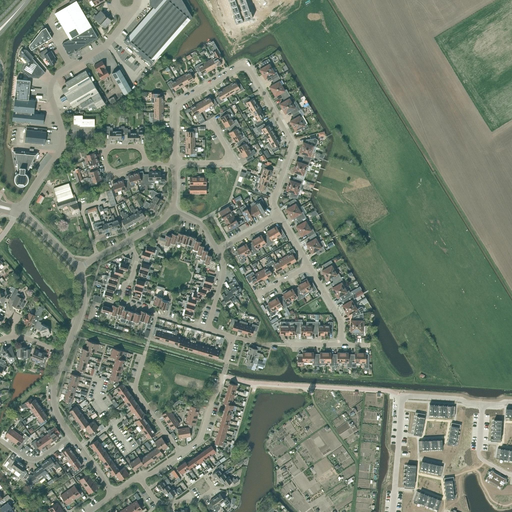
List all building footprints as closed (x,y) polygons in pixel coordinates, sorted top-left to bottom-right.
[(149,0),(150,4),(153,7),(124,41),(137,53),(151,65),(192,17),(182,0),(149,0)] [(76,1),(55,13),(70,39),(62,44),(68,54),(69,54),(73,52),(77,53),(78,49),(98,37),(76,1)] [(236,1),(230,4),(232,10),(238,8),(236,1)] [(248,4),(242,6),(244,13),(250,10),(248,4)] [(238,8),(232,10),(234,16),(240,14),(238,8)] [(94,14),(92,16),(94,18),(105,28),(112,21),(108,17),(107,17),(106,16),(105,16),(104,15),(105,15),(100,10),(96,16),(94,14)] [(250,10),(244,13),(245,16),(244,16),(246,20),(253,17),(251,10),(250,10)] [(234,16),(233,16),(236,23),(243,21),(242,17),(241,17),(240,14),(234,16)] [(46,49),(39,53),(43,59),(46,58),(50,65),(56,62),(54,58),(55,58),(51,51),(48,53),(46,49)] [(20,53),(20,54),(21,55),(21,56),(27,62),(24,65),(24,66),(23,66),(23,67),(23,68),(23,69),(23,70),(24,71),(24,72),(29,77),(39,78),(40,77),(45,72),(32,58),(33,57),(27,51),(27,50),(26,50),(25,50),(24,50),(23,50),(22,50),(21,51),(21,52),(20,53)] [(212,58),(217,67),(221,64),(219,60),(222,59),(217,50),(213,52),(214,53),(210,55),(212,58)] [(212,69),(217,67),(212,58),(207,61),(212,69)] [(260,69),(262,74),(272,69),(269,64),(271,63),(269,59),(262,63),(264,67),(260,69)] [(102,61),(94,66),(97,71),(98,71),(99,73),(98,73),(101,80),(109,75),(106,69),(104,69),(103,68),(105,66),(102,61)] [(207,72),(212,69),(207,61),(203,64),(207,72)] [(203,75),(207,72),(203,64),(202,62),(194,67),(198,73),(201,71),(203,75)] [(124,94),(132,89),(119,69),(112,74),(124,94)] [(188,72),(185,74),(189,82),(194,80),(192,76),(195,75),(191,69),(187,71),(188,72)] [(274,73),(272,69),(262,74),(265,79),(270,76),(272,80),(279,76),(276,72),(274,73)] [(91,97),(95,105),(97,108),(105,104),(85,70),(65,82),(67,86),(62,89),(66,97),(83,87),(90,98),(91,97)] [(185,85),(189,82),(185,74),(180,77),(185,85)] [(275,84),(270,87),(272,91),(282,86),(281,85),(284,84),(282,80),(281,80),(279,76),(272,80),(275,84)] [(175,80),(180,88),(185,85),(180,77),(175,80)] [(14,98),(28,99),(30,81),(16,79),(14,98)] [(180,88),(175,80),(172,82),(171,80),(167,83),(171,89),(173,87),(175,91),(180,88)] [(231,85),(235,92),(239,90),(240,92),(244,89),(240,83),(237,85),(236,82),(231,85)] [(231,95),(235,92),(231,85),(226,87),(231,95)] [(283,97),(289,93),(286,89),(284,90),(282,86),(272,91),(275,96),(280,93),(283,97)] [(83,87),(66,97),(73,108),(76,106),(90,98),(83,87)] [(226,97),(231,95),(226,87),(222,90),(226,97)] [(226,97),(222,90),(217,93),(219,96),(216,97),(220,103),(224,101),(223,99),(226,97)] [(151,102),(154,102),(163,102),(163,97),(160,97),(160,93),(151,94),(151,102)] [(282,109),(292,103),(289,99),(291,98),(289,93),(283,97),(285,101),(280,104),(279,105),(281,109),(282,108),(282,109)] [(88,109),(95,105),(91,97),(90,98),(76,106),(79,109),(88,109)] [(209,97),(205,100),(209,107),(210,109),(211,110),(214,108),(214,107),(217,105),(214,99),(211,100),(209,97)] [(247,104),(249,108),(257,103),(254,98),(250,100),(249,97),(243,101),(245,105),(247,104)] [(35,100),(15,98),(12,121),(43,124),(44,114),(34,113),(35,100)] [(204,110),(209,107),(205,100),(200,103),(204,110)] [(200,112),(204,110),(200,103),(196,105),(200,112)] [(250,110),(248,111),(249,113),(251,112),(259,107),(257,103),(249,108),(250,110)] [(293,114),(299,111),(296,106),(294,108),(292,103),(282,109),(285,113),(290,110),(293,114)] [(200,112),(196,105),(191,108),(199,122),(199,121),(201,121),(204,119),(200,112)] [(262,112),(259,107),(251,112),(254,116),(262,112)] [(224,115),(220,117),(223,122),(231,117),(234,116),(232,112),(230,108),(222,113),(224,115)] [(290,121),(293,126),(305,119),(303,115),(302,116),(299,111),(293,114),(295,118),(290,121)] [(163,113),(154,113),(154,112),(150,112),(150,116),(150,117),(151,117),(152,117),(152,121),(159,121),(159,118),(163,118),(163,113)] [(262,112),(254,116),(256,120),(254,121),(257,125),(263,121),(261,119),(265,117),(262,112)] [(82,115),(74,115),(74,124),(80,124),(80,126),(94,126),(94,119),(82,119),(82,115)] [(231,128),(238,123),(236,119),(233,121),(231,117),(223,122),(226,127),(229,125),(231,128)] [(305,119),(293,126),(295,131),(300,128),(303,131),(309,128),(306,124),(307,123),(305,119)] [(241,127),(238,123),(231,128),(233,130),(229,133),(232,137),(240,132),(238,129),(241,127)] [(264,134),(272,129),(269,124),(266,126),(264,124),(256,128),(259,133),(260,132),(262,135),(264,134)] [(110,140),(115,140),(115,131),(112,131),(112,127),(110,127),(110,126),(106,126),(106,132),(110,132),(110,140)] [(115,131),(115,140),(121,140),(121,132),(124,132),(124,128),(124,126),(121,126),(121,127),(119,127),(119,131),(115,131)] [(133,133),(133,142),(139,142),(139,137),(143,137),(143,127),(139,127),(139,129),(136,129),(136,133),(133,133)] [(133,142),(133,133),(130,133),(130,129),(128,129),(128,128),(124,128),(124,132),(124,134),(127,134),(127,142),(133,142)] [(186,131),(186,137),(195,137),(198,137),(198,133),(197,133),(197,128),(190,128),(190,131),(186,131)] [(265,139),(275,134),(272,129),(264,134),(266,136),(264,138),(265,139)] [(26,130),(25,142),(45,144),(46,132),(26,130)] [(240,143),(247,138),(246,137),(242,131),(232,137),(234,142),(238,140),(240,143)] [(277,138),(275,134),(265,139),(266,141),(268,140),(269,143),(277,138)] [(250,142),(247,138),(240,143),(241,145),(237,148),(240,152),(249,147),(247,144),(250,142)] [(280,143),(277,138),(269,143),(270,143),(267,145),(268,147),(269,147),(270,147),(273,153),(278,149),(276,145),(280,143)] [(301,147),(311,151),(315,152),(317,147),(315,146),(317,141),(317,140),(316,140),(316,139),(307,140),(306,143),(303,142),(301,147)] [(195,147),(186,147),(186,153),(190,153),(190,156),(197,156),(197,151),(198,151),(198,147),(195,147)] [(251,151),(249,147),(240,152),(243,157),(247,155),(248,158),(256,153),(254,149),(251,151)] [(310,156),(311,151),(301,147),(299,152),(305,154),(303,159),(310,161),(312,156),(310,156)] [(35,159),(37,153),(13,151),(14,157),(13,157),(14,160),(15,160),(16,166),(17,166),(17,168),(19,172),(18,172),(17,173),(16,174),(16,175),(15,176),(15,177),(15,178),(15,180),(15,181),(16,182),(17,183),(18,183),(19,184),(20,184),(21,185),(22,185),(23,184),(24,184),(25,184),(26,183),(27,182),(28,181),(28,180),(28,179),(28,178),(28,177),(28,176),(28,175),(27,175),(27,174),(26,173),(29,168),(29,167),(31,167),(34,162),(35,162),(36,159),(35,159)] [(84,156),(85,161),(97,157),(96,155),(97,154),(96,152),(90,154),(89,151),(81,153),(82,156),(84,156)] [(97,157),(85,161),(87,167),(85,168),(86,170),(88,169),(93,167),(93,168),(95,167),(97,166),(96,163),(99,162),(98,159),(97,157)] [(307,170),(310,161),(303,159),(302,163),(296,161),(295,166),(307,170)] [(262,173),(270,176),(272,171),(269,169),(270,166),(262,164),(261,166),(260,166),(258,172),(262,173)] [(307,170),(295,166),(293,171),(298,173),(297,178),(303,180),(307,170)] [(93,168),(93,167),(88,169),(86,170),(89,178),(100,174),(100,172),(100,171),(99,169),(94,170),(93,168)] [(145,185),(145,179),(144,176),(140,177),(138,171),(135,172),(135,173),(133,174),(136,183),(139,181),(141,186),(145,185)] [(145,185),(147,185),(151,185),(151,183),(155,183),(155,180),(155,172),(149,172),(149,179),(145,179),(145,185)] [(161,172),(155,172),(155,180),(158,180),(158,185),(164,185),(164,175),(161,175),(161,172)] [(100,174),(89,178),(91,186),(98,184),(97,181),(103,179),(102,176),(101,176),(100,174)] [(133,184),(136,183),(133,174),(131,174),(128,175),(130,180),(127,181),(127,183),(129,188),(134,186),(133,184)] [(196,177),(190,177),(190,194),(196,193),(196,194),(200,194),(200,193),(206,193),(206,177),(200,177),(200,176),(196,176),(196,177)] [(267,186),(269,181),(257,177),(256,182),(267,186)] [(288,185),(300,189),(302,190),(304,185),(302,184),(303,180),(297,178),(296,177),(294,182),(290,180),(288,185)] [(127,183),(124,184),(122,179),(120,180),(117,181),(120,190),(124,189),(125,192),(130,190),(129,188),(127,183)] [(112,193),(113,196),(114,197),(117,196),(117,194),(118,194),(117,191),(120,190),(117,181),(115,182),(115,181),(112,182),(114,188),(111,189),(111,190),(112,193)] [(267,186),(256,182),(254,185),(255,186),(254,190),(260,193),(261,190),(265,191),(267,186)] [(59,208),(77,202),(75,196),(74,197),(69,183),(53,188),(58,202),(57,202),(59,208)] [(300,189),(288,185),(286,190),(291,192),(289,197),(292,198),(297,198),(300,189)] [(153,197),(152,201),(159,205),(162,200),(156,196),(158,193),(153,190),(150,195),(153,197)] [(255,204),(260,212),(260,213),(266,210),(261,202),(263,201),(261,197),(257,199),(258,201),(254,203),(255,204)] [(289,214),(300,207),(295,199),(294,199),(289,202),(291,206),(286,209),(289,214)] [(159,205),(152,201),(150,204),(146,201),(143,206),(148,209),(150,206),(156,210),(159,205)] [(70,207),(72,214),(80,212),(77,203),(69,206),(70,207)] [(222,217),(223,217),(231,212),(232,211),(231,208),(234,206),(233,204),(219,212),(222,217)] [(256,215),(260,212),(255,204),(251,206),(256,215)] [(135,223),(140,220),(135,210),(132,205),(129,207),(132,211),(134,214),(131,215),(135,223)] [(252,217),(250,213),(247,209),(247,208),(244,210),(242,206),(240,208),(247,221),(253,218),(252,217)] [(247,209),(250,213),(252,217),(256,215),(251,206),(247,209)] [(299,219),(305,216),(300,207),(289,214),(291,218),(296,216),(297,216),(299,219)] [(135,210),(140,220),(145,217),(141,210),(139,211),(137,208),(135,210)] [(125,228),(130,225),(123,211),(120,212),(122,217),(123,216),(124,219),(122,221),(125,228)] [(223,217),(225,221),(233,216),(231,212),(223,217)] [(127,214),(125,215),(130,225),(135,223),(131,215),(129,217),(127,214)] [(111,216),(115,229),(120,228),(118,220),(115,221),(113,215),(111,216)] [(227,225),(236,220),(233,216),(225,221),(227,225)] [(299,231),(310,224),(305,216),(299,219),(301,222),(300,224),(296,226),(299,231)] [(236,220),(227,225),(226,225),(229,230),(243,222),(241,220),(238,222),(236,219),(236,220)] [(101,222),(101,221),(92,224),(95,231),(98,230),(99,235),(104,233),(101,222)] [(110,231),(107,223),(104,224),(103,221),(101,222),(104,233),(110,231)] [(315,233),(310,224),(299,231),(301,236),(307,233),(309,237),(315,233)] [(271,229),(276,238),(280,236),(281,238),(285,236),(281,228),(278,230),(276,226),(271,229)] [(273,240),(276,238),(271,229),(266,232),(269,236),(266,237),(270,245),(274,242),(273,240)] [(178,233),(174,245),(178,246),(179,243),(181,244),(184,234),(178,233)] [(309,248),(320,242),(315,233),(309,237),(311,241),(306,244),(309,248)] [(171,234),(170,237),(172,237),(169,247),(171,248),(172,245),(174,245),(177,235),(171,234)] [(186,249),(187,246),(190,236),(184,234),(181,244),(185,245),(184,248),(186,249)] [(164,246),(169,247),(172,237),(170,237),(166,235),(165,238),(166,239),(165,242),(165,244),(161,243),(160,246),(164,247),(164,246)] [(261,235),(256,238),(261,246),(265,244),(266,247),(270,245),(266,237),(263,239),(261,235)] [(192,251),(195,241),(196,238),(190,236),(187,246),(191,247),(190,250),(192,251)] [(258,248),(261,246),(256,238),(251,241),(254,244),(251,246),(255,253),(259,251),(258,248)] [(199,246),(200,246),(201,242),(195,241),(192,251),(195,251),(194,255),(196,255),(199,246)] [(325,250),(320,242),(309,248),(312,253),(315,251),(316,251),(318,255),(325,250)] [(246,244),(241,247),(246,255),(250,253),(251,256),(255,253),(251,246),(248,247),(246,244)] [(150,248),(150,247),(147,246),(145,252),(154,254),(154,256),(157,256),(159,248),(158,248),(158,247),(156,246),(155,249),(152,249),(150,248)] [(247,257),(246,255),(241,247),(236,249),(238,253),(236,254),(241,264),(245,261),(244,259),(247,257)] [(287,256),(291,263),(296,260),(294,257),(297,255),(293,249),(289,251),(290,253),(287,256)] [(144,261),(149,262),(151,256),(154,257),(154,256),(154,254),(145,252),(142,251),(141,257),(144,258),(144,261)] [(281,256),(277,258),(278,260),(278,261),(283,268),(287,266),(282,258),(281,256)] [(282,258),(287,266),(291,263),(287,256),(282,258)] [(283,268),(278,261),(274,263),(273,260),(269,262),(273,269),(276,268),(278,271),(283,268)] [(322,271),(325,275),(336,269),(331,260),(324,264),(325,267),(325,269),(322,271)] [(148,265),(149,262),(144,261),(143,263),(141,263),(140,269),(149,272),(152,273),(153,270),(149,269),(150,266),(148,265)] [(115,265),(115,268),(124,270),(127,271),(129,265),(127,265),(123,264),(120,262),(119,266),(115,265)] [(270,271),(273,269),(269,262),(265,265),(267,267),(263,269),(267,277),(272,274),(270,271)] [(122,276),(124,270),(115,268),(113,271),(110,270),(109,272),(118,275),(122,276)] [(149,272),(140,269),(138,275),(147,277),(146,279),(149,279),(150,276),(147,275),(149,272)] [(263,280),(267,277),(263,269),(259,272),(263,280)] [(341,277),(336,269),(325,275),(327,280),(330,278),(332,279),(334,282),(341,277)] [(118,275),(109,272),(108,276),(105,275),(104,277),(117,281),(118,275)] [(254,285),(259,282),(254,274),(253,272),(245,276),(249,283),(252,281),(254,285)] [(259,282),(263,280),(259,272),(254,274),(259,282)] [(201,276),(201,278),(204,279),(203,282),(204,283),(212,285),(213,279),(209,278),(201,276)] [(115,287),(117,281),(104,277),(102,283),(115,287)] [(346,286),(341,277),(334,282),(335,285),(335,286),(332,288),(335,293),(346,286)] [(228,285),(231,290),(236,297),(241,295),(239,292),(242,291),(235,278),(232,280),(233,283),(231,284),(231,283),(228,285)] [(136,280),(135,286),(144,288),(145,285),(147,285),(148,282),(146,281),(145,282),(136,280)] [(303,283),(308,291),(311,289),(313,292),(317,289),(312,282),(310,284),(307,280),(303,283)] [(200,286),(199,288),(207,290),(210,291),(212,285),(204,283),(203,282),(202,282),(201,286),(200,286)] [(309,293),(308,291),(303,283),(298,285),(300,289),(297,291),(302,298),(303,297),(306,296),(305,295),(309,293)] [(113,293),(115,287),(106,284),(105,288),(101,287),(101,289),(104,290),(113,293)] [(135,286),(133,292),(142,294),(143,291),(146,292),(147,289),(144,288),(135,286)] [(342,296),(344,299),(351,295),(349,292),(346,286),(335,293),(337,297),(340,296),(342,296)] [(193,292),(202,295),(205,296),(207,290),(199,288),(198,287),(197,291),(193,290),(193,292)] [(23,296),(17,293),(18,290),(15,288),(13,294),(16,295),(17,295),(12,305),(19,309),(21,306),(23,307),(25,303),(23,302),(24,299),(22,298),(23,296)] [(236,297),(231,290),(228,292),(228,291),(229,291),(227,288),(225,290),(228,295),(231,300),(236,297)] [(302,298),(297,291),(295,292),(292,289),(287,291),(293,300),(296,298),(298,300),(302,298)] [(0,303),(2,305),(5,300),(6,297),(9,299),(12,293),(6,290),(4,293),(0,290),(0,303)] [(100,297),(102,298),(103,296),(111,299),(113,293),(104,290),(103,294),(101,293),(100,297)] [(289,302),(293,300),(287,291),(283,294),(285,298),(282,300),(287,307),(291,305),(289,302)] [(133,292),(131,298),(140,300),(139,301),(144,303),(145,299),(141,298),(142,294),(133,292)] [(188,295),(188,297),(197,300),(200,301),(202,295),(193,292),(192,296),(188,295)] [(224,293),(221,295),(225,301),(221,303),(225,309),(228,307),(229,308),(234,305),(232,302),(231,300),(228,295),(226,297),(225,296),(224,293)] [(345,310),(356,304),(353,299),(357,297),(355,293),(344,299),(346,302),(345,304),(342,305),(345,310)] [(153,304),(160,306),(162,299),(154,296),(153,299),(151,299),(149,304),(153,305),(153,304)] [(183,300),(183,302),(195,306),(197,300),(188,297),(187,301),(183,300)] [(287,307),(282,300),(280,301),(277,297),(272,300),(278,309),(281,307),(283,309),(287,307)] [(162,299),(160,306),(159,309),(168,311),(170,306),(169,306),(170,302),(162,299)] [(278,309),(272,300),(268,303),(270,307),(267,309),(271,316),(276,314),(275,313),(278,311),(278,309)] [(183,302),(182,305),(185,306),(184,309),(193,312),(195,306),(183,302)] [(354,316),(363,313),(364,313),(363,311),(364,310),(364,309),(363,307),(362,306),(360,307),(359,308),(356,304),(345,310),(348,315),(351,313),(352,313),(354,316)] [(110,318),(110,319),(112,319),(113,316),(115,317),(116,314),(118,307),(112,305),(111,309),(113,309),(110,318)] [(118,307),(116,314),(119,315),(118,318),(120,319),(120,318),(123,309),(124,310),(125,306),(119,305),(118,307)] [(35,324),(40,315),(44,308),(40,306),(36,314),(35,313),(34,315),(29,313),(28,316),(26,315),(23,320),(25,321),(24,323),(30,326),(32,322),(35,324)] [(103,306),(100,314),(103,315),(104,311),(106,312),(105,313),(108,314),(106,317),(110,318),(113,309),(111,309),(103,306)] [(123,309),(120,318),(124,319),(123,323),(125,323),(129,311),(124,310),(123,309)] [(181,312),(180,316),(182,317),(183,315),(188,317),(191,318),(193,312),(184,309),(183,313),(181,312)] [(129,311),(125,323),(127,324),(128,321),(132,322),(135,313),(129,311)] [(138,324),(138,325),(140,325),(141,322),(144,323),(146,314),(147,313),(141,311),(140,314),(141,315),(138,324)] [(132,322),(131,325),(133,326),(134,323),(138,324),(141,315),(140,314),(135,313),(132,322)] [(351,326),(364,326),(364,320),(363,320),(363,313),(356,315),(356,320),(351,320),(351,326)] [(146,314),(144,323),(147,324),(146,327),(150,329),(151,325),(150,324),(152,316),(146,314)] [(237,330),(239,323),(237,322),(237,320),(233,318),(231,320),(230,324),(233,325),(232,329),(237,330)] [(38,320),(34,327),(39,330),(42,336),(50,333),(48,327),(40,323),(41,322),(38,320)] [(280,330),(280,333),(283,333),(283,335),(289,335),(289,325),(289,322),(285,322),(280,322),(280,330)] [(298,330),(298,322),(293,322),(293,325),(289,325),(289,335),(294,335),(294,330),(298,330)] [(302,322),(298,322),(298,330),(298,331),(301,331),(301,335),(306,335),(306,325),(302,325),(302,322)] [(311,325),(306,325),(306,335),(312,335),(312,330),(315,330),(315,322),(311,322),(311,325)] [(320,322),(315,322),(315,330),(318,331),(318,335),(324,335),(324,325),(320,325),(320,322)] [(328,325),(324,325),(324,335),(329,335),(329,331),(332,331),(332,322),(328,322),(328,325)] [(249,325),(247,333),(252,335),(253,330),(257,331),(258,326),(252,324),(252,326),(249,325)] [(154,338),(159,340),(162,331),(162,329),(155,326),(152,334),(155,335),(154,338)] [(364,326),(351,326),(351,331),(355,331),(355,336),(364,336),(364,326)] [(162,329),(162,331),(159,340),(164,341),(166,332),(167,330),(165,329),(162,329)] [(171,334),(169,343),(174,344),(176,335),(178,331),(176,330),(175,332),(172,331),(171,334)] [(249,347),(248,352),(259,356),(262,357),(263,354),(260,353),(256,352),(257,349),(259,350),(260,347),(253,345),(252,348),(249,347)] [(14,361),(15,357),(11,347),(7,348),(7,347),(3,347),(1,353),(2,355),(6,356),(11,363),(14,361)] [(26,356),(27,356),(29,357),(31,349),(26,349),(24,349),(24,347),(18,347),(18,352),(17,352),(17,356),(21,356),(21,359),(26,359),(26,356)] [(35,350),(32,357),(41,361),(39,366),(44,367),(47,357),(43,356),(44,353),(35,350)] [(308,362),(308,352),(305,352),(306,351),(302,351),(302,356),(298,356),(298,365),(304,365),(304,362),(308,362)] [(316,365),(316,357),(313,357),(314,352),(308,352),(308,362),(312,362),(312,365),(316,365)] [(316,356),(316,357),(316,365),(321,365),(325,365),(325,352),(320,352),(320,356),(316,356)] [(331,353),(325,352),(325,363),(329,363),(329,366),(332,366),(334,366),(334,357),(331,357),(331,353)] [(334,366),(336,366),(338,366),(338,363),(343,363),(343,353),(337,353),(337,357),(334,357),(334,366)] [(351,367),(351,357),(348,357),(348,353),(343,353),(343,363),(347,363),(347,367),(351,367)] [(354,357),(351,357),(351,367),(356,367),(356,363),(360,363),(360,353),(355,353),(354,357)] [(366,353),(360,353),(360,363),(360,365),(364,365),(364,368),(369,368),(369,357),(366,357),(366,353)] [(254,360),(246,358),(244,363),(252,366),(253,363),(257,364),(256,365),(264,367),(265,363),(262,363),(254,360)] [(86,366),(77,364),(76,369),(81,371),(81,372),(84,373),(86,366)] [(116,389),(119,393),(126,388),(123,383),(116,389)] [(129,392),(126,388),(119,393),(122,398),(129,392)] [(125,402),(132,397),(129,392),(122,398),(125,402)] [(65,395),(63,400),(68,402),(67,405),(67,407),(69,408),(71,406),(73,397),(65,395)] [(136,401),(132,397),(125,402),(128,406),(136,401)] [(31,409),(38,404),(35,399),(32,402),(30,399),(21,406),(23,408),(25,407),(28,408),(29,407),(31,409)] [(131,411),(139,405),(136,401),(128,406),(131,411)] [(41,408),(38,404),(31,409),(34,413),(41,408)] [(142,410),(139,405),(131,411),(134,415),(142,410)] [(72,416),(80,411),(76,406),(69,411),(72,416)] [(191,406),(189,411),(198,414),(200,408),(191,406)] [(45,413),(41,408),(34,413),(32,415),(33,417),(35,417),(36,416),(37,418),(45,413)] [(165,420),(173,414),(169,409),(161,415),(165,420)] [(138,420),(143,416),(145,414),(142,410),(134,415),(138,420)] [(83,415),(80,411),(72,416),(75,420),(83,415)] [(197,420),(198,414),(189,411),(187,417),(197,420)] [(48,417),(45,413),(37,418),(39,420),(37,421),(40,426),(46,422),(45,419),(48,417)] [(168,424),(176,419),(173,414),(165,420),(168,424)] [(86,419),(83,415),(75,420),(78,425),(86,419)] [(146,420),(143,416),(138,420),(135,421),(138,426),(146,420)] [(189,426),(192,427),(192,424),(195,425),(197,420),(187,417),(186,422),(190,424),(189,426)] [(84,427),(89,424),(86,419),(78,425),(82,429),(84,427)] [(176,419),(168,424),(172,429),(174,428),(175,430),(177,428),(176,426),(179,424),(176,419)] [(149,425),(146,420),(138,426),(141,430),(149,425)] [(89,424),(94,431),(98,428),(98,427),(93,421),(89,424)] [(89,434),(94,431),(89,424),(84,427),(89,434)] [(152,429),(149,425),(141,430),(145,435),(152,429)] [(5,435),(10,439),(15,431),(12,429),(14,427),(12,426),(5,435)] [(48,433),(54,441),(58,437),(56,434),(59,432),(55,426),(50,430),(51,431),(48,433)] [(189,427),(183,428),(185,438),(191,437),(190,430),(191,429),(192,427),(189,426),(189,427)] [(179,439),(185,438),(183,428),(178,429),(177,428),(175,430),(177,432),(178,432),(179,439)] [(155,434),(152,429),(145,435),(148,439),(155,434)] [(20,435),(15,431),(10,439),(14,442),(20,435)] [(49,444),(54,441),(48,433),(44,436),(49,444)] [(42,438),(39,440),(45,447),(49,444),(44,436),(42,434),(40,436),(42,438)] [(24,438),(20,435),(14,442),(19,446),(21,442),(23,444),(29,437),(26,435),(24,438)] [(158,447),(165,442),(161,437),(154,442),(158,447)] [(224,440),(216,438),(215,443),(222,445),(222,446),(225,447),(226,443),(223,442),(224,440)] [(45,447),(39,440),(37,441),(36,440),(35,440),(31,443),(36,449),(39,447),(41,450),(45,447)] [(93,449),(100,444),(97,440),(90,445),(93,449)] [(168,446),(165,442),(158,447),(161,451),(168,446)] [(104,448),(100,444),(93,449),(96,454),(104,448)] [(207,448),(212,455),(216,452),(211,445),(207,448)] [(62,452),(65,457),(72,451),(69,447),(66,449),(62,452)] [(163,454),(158,447),(153,450),(159,457),(163,454)] [(107,453),(104,448),(96,454),(99,458),(107,453)] [(208,458),(212,455),(207,448),(203,451),(208,458)] [(154,460),(159,457),(153,450),(149,453),(154,460)] [(76,456),(72,451),(65,457),(68,461),(76,456)] [(199,454),(204,461),(208,458),(203,451),(199,454)] [(102,463),(110,457),(107,453),(99,458),(102,463)] [(150,464),(154,460),(149,453),(144,456),(150,464)] [(195,457),(199,464),(204,461),(199,454),(195,457)] [(79,460),(76,456),(68,461),(71,465),(79,460)] [(145,467),(150,464),(144,456),(140,459),(144,464),(145,467)] [(112,461),(110,457),(102,463),(105,467),(115,460),(115,459),(112,461)] [(134,460),(139,467),(144,464),(140,459),(139,457),(134,460)] [(190,460),(195,467),(199,464),(195,457),(190,460)] [(7,461),(4,465),(6,466),(11,470),(12,468),(16,471),(21,464),(16,460),(15,462),(10,458),(7,461)] [(51,468),(53,471),(51,468),(54,466),(56,469),(60,466),(56,461),(54,463),(50,458),(45,461),(50,468),(51,468)] [(82,465),(79,460),(71,465),(73,468),(70,470),(74,475),(81,470),(79,467),(82,465)] [(109,471),(116,466),(113,462),(116,460),(115,460),(105,467),(109,471)] [(139,467),(134,460),(129,463),(135,471),(139,467)] [(194,468),(195,467),(190,460),(186,463),(190,468),(191,470),(192,471),(195,470),(194,468)] [(51,472),(53,471),(51,468),(50,468),(45,461),(41,464),(42,466),(46,472),(46,471),(47,473),(48,473),(47,471),(49,470),(51,472)] [(190,468),(186,463),(185,461),(181,465),(186,471),(190,468)] [(26,467),(21,464),(16,471),(14,473),(18,476),(22,479),(23,477),(28,481),(29,475),(27,473),(24,470),(26,467)] [(223,474),(222,474),(221,472),(223,470),(222,468),(224,467),(222,464),(216,468),(217,469),(217,471),(212,474),(216,479),(217,478),(223,474)] [(186,471),(181,465),(177,468),(182,474),(186,471)] [(38,469),(44,478),(45,479),(47,477),(45,475),(47,473),(46,471),(46,472),(42,466),(38,469)] [(119,470),(116,466),(109,471),(112,476),(115,474),(119,470)] [(119,470),(124,477),(129,474),(124,467),(119,470)] [(232,467),(222,474),(223,474),(217,478),(221,483),(222,481),(227,477),(225,475),(233,469),(232,467)] [(34,474),(32,475),(31,483),(34,483),(35,483),(36,483),(37,483),(38,482),(39,482),(44,478),(38,469),(33,472),(34,474)] [(120,481),(124,477),(119,470),(115,474),(120,481)] [(490,475),(488,480),(496,484),(500,476),(492,471),(492,472),(490,471),(488,474),(490,475)] [(88,473),(83,477),(88,483),(93,480),(88,473)] [(167,485),(170,483),(165,475),(160,479),(162,482),(156,486),(160,491),(161,489),(167,486),(167,485)] [(229,476),(227,477),(222,481),(226,486),(232,481),(234,484),(239,481),(237,478),(235,479),(233,477),(231,479),(229,476)] [(500,476),(496,484),(504,489),(506,484),(508,485),(510,483),(508,481),(508,480),(500,476)] [(88,483),(83,477),(79,480),(84,486),(88,483)] [(88,483),(93,490),(100,486),(99,484),(97,486),(93,480),(88,483)] [(172,481),(170,483),(167,485),(167,486),(161,489),(165,494),(171,489),(170,486),(174,483),(172,481)] [(89,494),(93,490),(88,483),(84,486),(89,494)] [(74,485),(67,490),(71,495),(78,490),(74,485)] [(173,488),(166,493),(170,497),(176,493),(178,495),(183,492),(179,487),(175,490),(173,488)] [(71,495),(67,490),(60,495),(64,500),(71,495)] [(71,495),(74,499),(81,495),(78,490),(71,495)] [(0,494),(0,503),(1,505),(11,498),(8,494),(2,498),(0,494)] [(220,494),(215,497),(220,504),(223,502),(226,505),(230,502),(227,497),(224,499),(220,494)] [(67,504),(74,499),(71,495),(64,500),(67,504)] [(220,504),(215,497),(210,501),(212,504),(207,507),(210,511),(216,511),(219,510),(218,508),(221,506),(220,504)] [(8,502),(0,508),(2,511),(10,511),(9,510),(12,508),(8,502)] [(57,503),(53,506),(56,511),(58,511),(62,510),(57,503)]
